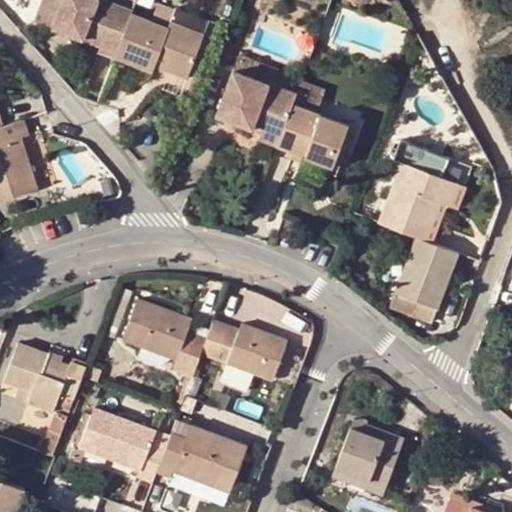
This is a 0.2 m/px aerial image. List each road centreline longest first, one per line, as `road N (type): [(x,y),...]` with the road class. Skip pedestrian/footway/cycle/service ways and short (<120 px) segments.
road 1 (residential): [(165,242),(0,22)]
road 2 (residential): [(264,511),(345,309)]
road 3 (residential): [(440,386),(511,194)]
road 4 (residential): [(345,309),(239,257),(165,242)]
road 5 (track): [(450,0),(511,162)]
road 6 (residential): [(165,242),(116,244),(0,286)]
road 7 (residential): [(440,386),(345,309)]
